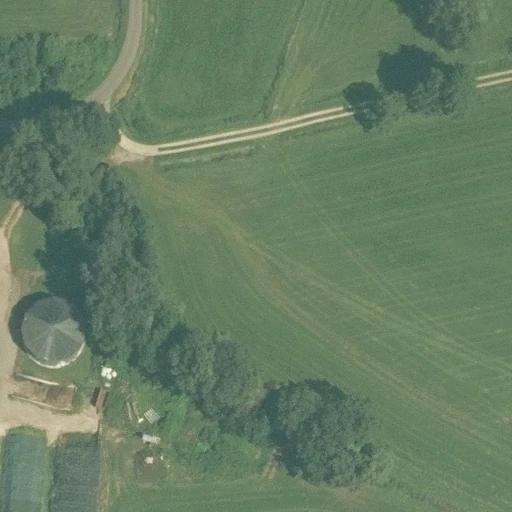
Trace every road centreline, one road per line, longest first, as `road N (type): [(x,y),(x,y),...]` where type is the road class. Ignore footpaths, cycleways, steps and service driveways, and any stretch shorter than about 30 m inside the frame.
road 1 (track): [(511,73),(150,152),(123,144),(97,101)]
road 2 (unclassified): [(0,127),(46,122),(97,101),(120,75),(136,0)]
